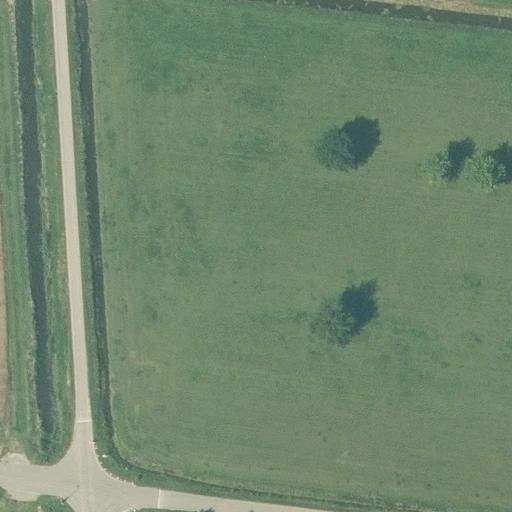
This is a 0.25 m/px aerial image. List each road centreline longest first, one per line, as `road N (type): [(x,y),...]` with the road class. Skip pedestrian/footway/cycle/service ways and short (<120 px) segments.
road 1 (unclassified): [(87,489),(58,0)]
road 2 (unclassified): [(87,489),(273,511)]
